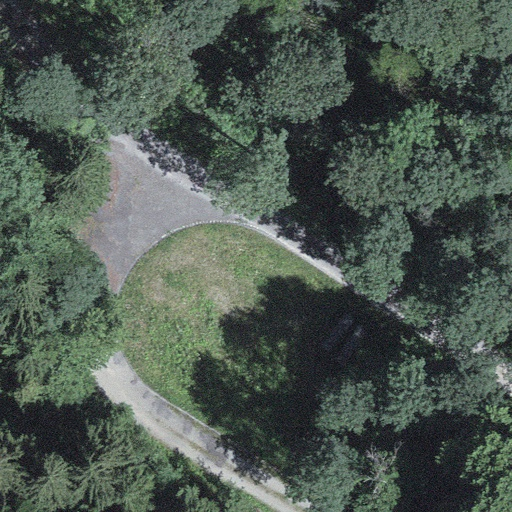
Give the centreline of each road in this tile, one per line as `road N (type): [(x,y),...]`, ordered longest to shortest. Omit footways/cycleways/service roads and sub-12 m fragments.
road 1 (track): [(6,0),(150,211),(283,225),(511,384)]
road 2 (track): [(309,511),(105,378),(100,276),(150,211)]
